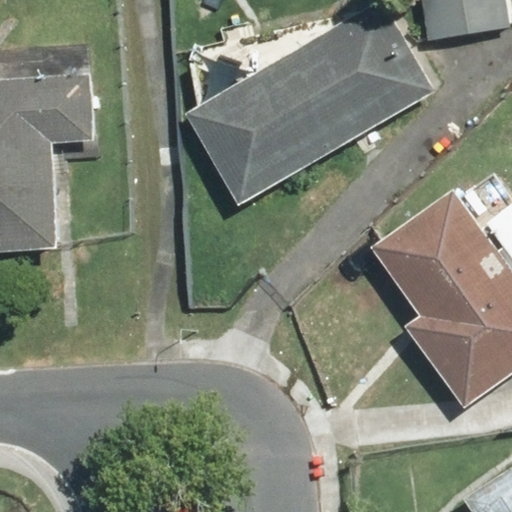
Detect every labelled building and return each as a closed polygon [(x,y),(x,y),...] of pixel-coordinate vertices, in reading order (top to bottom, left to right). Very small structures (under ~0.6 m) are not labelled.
[(511,0),(422,0),(430,49),(511,36),(511,0)] [(189,118),(244,210),(441,96),(386,3),(189,118)] [(97,78),(0,83),(0,259),(66,255),(60,149),(101,146),(97,78)] [(511,377),(511,271),(455,195),(377,253),(425,318),(406,332),(465,412),(511,377)] [(511,511),(511,474),(468,503),(474,511),(511,511)]
